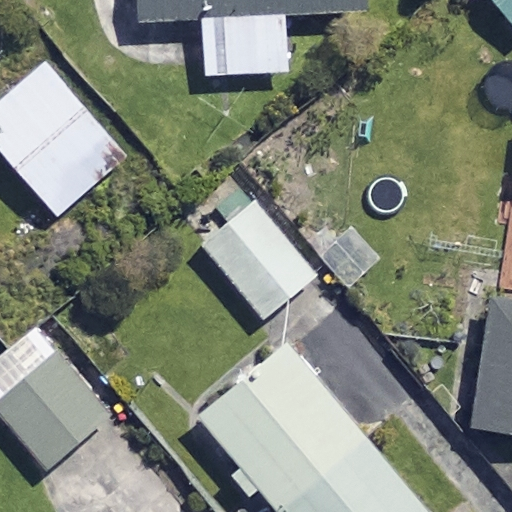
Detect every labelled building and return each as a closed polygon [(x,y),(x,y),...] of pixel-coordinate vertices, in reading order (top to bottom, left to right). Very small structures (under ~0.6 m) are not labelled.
[(144,0),(146,26),(209,23),(212,79),(294,74),(291,19),(372,15),(371,0),(144,0)] [(511,0),(496,0),(511,18),(511,0)] [(135,163),(51,65),(0,108),(0,145),(66,222),(135,163)] [(321,279),(259,201),(206,243),(268,321),(321,279)] [(511,296),(497,295),(481,431),(511,435),(511,296)] [(117,417),(43,329),(0,364),(0,407),(53,471),(117,417)] [(428,511),(295,348),(208,419),(284,511),(428,511)]
